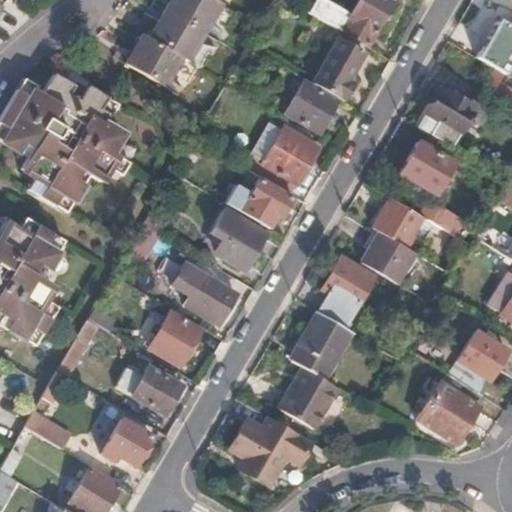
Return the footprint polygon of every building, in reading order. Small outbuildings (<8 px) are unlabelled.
[(220,2),(216,0),(169,0),(165,8),(204,30),(220,2)] [(379,26),(393,0),(360,0),(343,30),(368,45),(379,26)] [(187,59),(204,30),(165,8),(148,37),(180,56),(187,59)] [(500,53),(511,31),(511,28),(500,21),(486,45),(500,53)] [(511,65),(511,31),(500,53),(486,45),(478,59),(506,76),(509,72),(511,65)] [(164,84),(180,56),(148,37),(141,33),(125,61),(164,84)] [(354,83),(350,81),(366,54),(339,37),(332,49),(328,47),(319,62),(322,64),(312,82),(343,101),(354,83)] [(241,79),(251,62),(242,56),(232,74),(241,79)] [(112,151),(123,132),(102,120),(106,113),(111,114),(117,103),(86,85),(79,98),(68,92),(73,84),(52,72),(41,92),(33,88),(35,84),(23,77),(20,82),(0,118),(0,139),(10,146),(28,157),(22,167),(34,175),(28,187),(67,212),(90,173),(101,179),(109,166),(122,174),(128,164),(130,161),(112,151)] [(320,133),(338,102),(304,81),(285,113),(320,133)] [(511,89),(502,84),(495,95),(511,105),(511,89)] [(457,142),(470,119),(480,124),(488,110),(463,96),(462,98),(444,88),(442,91),(438,89),(425,110),(428,112),(420,127),(454,147),(457,142)] [(291,194),(308,166),(319,146),(284,126),(262,163),(270,168),(265,178),(291,194)] [(195,164),(207,144),(196,137),(184,157),(195,164)] [(437,193),(454,162),(419,141),(401,172),(437,193)] [(460,151),(463,146),(457,142),(454,147),(460,151)] [(249,173),(236,165),(231,172),(245,181),(249,173)] [(282,217),(292,198),(255,176),(253,181),(256,183),(240,211),(269,227),(276,214),(282,217)] [(511,209),(511,184),(510,183),(499,201),(511,209)] [(426,234),(433,221),(389,195),(370,225),(378,230),(405,246),(416,228),(426,234)] [(244,270),(266,233),(246,221),(225,209),(211,232),(226,241),(218,255),(244,270)] [(46,297),(54,284),(42,277),(63,239),(38,224),(25,215),(17,228),(3,220),(0,226),(0,322),(34,343),(42,331),(57,304),(46,297)] [(150,243),(157,230),(145,223),(138,236),(147,242),(150,243)] [(396,281),(414,252),(405,246),(378,230),(360,260),(396,281)] [(138,258),(147,242),(138,236),(129,252),(138,258)] [(348,328),(377,278),(341,256),(323,287),(330,291),(319,311),(348,328)] [(219,322),(237,291),(216,278),(203,272),(186,302),(219,322)] [(511,320),(511,298),(502,314),(511,320)] [(325,377),(352,331),(348,328),(319,311),(318,310),(310,324),(312,326),(293,359),(303,365),(325,377)] [(182,363),(201,329),(172,311),(153,346),(182,363)] [(81,357),(100,323),(91,317),(70,352),(59,371),(68,376),(70,377),(81,357)] [(481,393),(508,349),(478,330),(451,374),(481,393)] [(182,385),(148,365),(132,393),(166,414),(182,385)] [(314,426),(338,386),(325,377),(303,365),(279,406),(314,426)] [(54,402),(68,376),(59,371),(44,396),(54,402)] [(456,443),(485,395),(481,393),(451,374),(447,372),(418,419),(456,443)] [(90,437),(100,442),(119,409),(109,404),(90,437)] [(69,440),(72,433),(42,414),(34,429),(50,438),(64,448),(69,440)] [(276,488),(293,458),(307,465),(319,443),(271,415),(265,427),(254,421),(246,434),(237,450),(251,458),(245,470),(276,488)] [(136,464),(152,434),(121,416),(101,451),(114,459),(117,452),(136,464)] [(12,475),(31,442),(20,436),(17,443),(1,469),(12,475)] [(88,511),(104,511),(120,485),(91,468),(72,502),(88,511)] [(0,511),(2,511),(21,480),(12,475),(1,469),(0,470),(0,511)]
